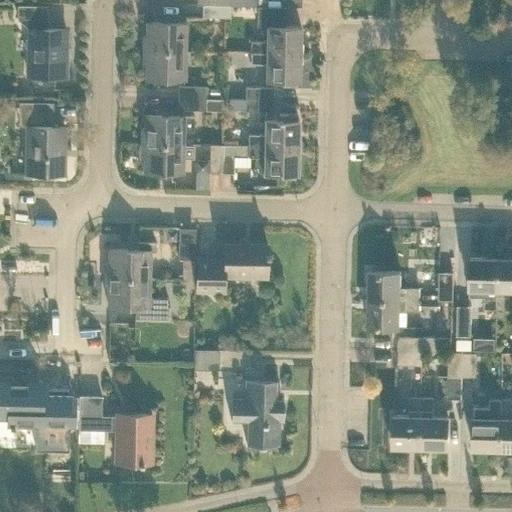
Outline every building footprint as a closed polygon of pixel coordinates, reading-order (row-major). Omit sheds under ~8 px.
[(220,6),(202,5),(201,17),(230,17),(230,6),(220,6)] [(18,6),(18,18),(31,19),(31,29),(28,29),(28,76),(60,76),(61,50),(65,50),(65,29),(46,29),(44,29),(44,19),(46,19),(46,6),(18,6)] [(250,41),(250,53),(299,54),(300,27),(284,27),(284,19),(284,7),(280,7),(258,7),(258,6),(256,6),(256,19),(256,26),(266,26),(266,42),(250,41)] [(142,36),(142,50),(184,51),(184,23),(146,23),(146,36),(142,36)] [(142,65),(145,65),(145,79),(183,79),(184,51),(142,50),(142,65)] [(298,80),(299,54),(250,53),(250,63),(265,64),(265,79),(282,79),(282,85),(295,86),(295,79),(298,80)] [(178,86),(177,97),(205,98),(205,87),(178,86)] [(245,87),(244,99),(272,100),(273,87),(245,87)] [(205,110),(205,98),(177,97),(177,109),(205,110)] [(272,111),(272,100),(244,99),(244,111),(272,111)] [(20,101),(19,113),(29,114),(29,127),(27,127),(26,173),(60,174),(60,149),(63,149),(63,127),(52,127),(53,102),(45,102),(20,101)] [(248,144),(297,145),(298,119),(295,119),(295,113),(278,112),(278,119),(264,118),(264,133),(248,133),(248,144)] [(144,115),(144,129),(141,129),(141,142),(182,143),(183,143),(183,130),(192,130),(193,116),(144,115)] [(143,171),(182,172),(182,158),(192,158),(193,145),(183,145),(183,143),(141,142),(140,157),(143,158),(143,171)] [(248,146),(238,146),(238,155),(248,155),(264,155),(263,172),(296,173),(297,145),(248,144),(248,146)] [(220,172),(221,146),(210,146),(210,172),(220,172)] [(221,146),(220,172),(231,172),(232,165),(232,155),(238,155),(238,146),(232,146),(221,146)] [(195,160),(195,173),(208,173),(208,160),(195,160)] [(279,193),(279,185),(253,184),(252,192),(279,193)] [(104,277),(149,278),(150,251),(154,251),(155,242),(137,241),(137,250),(108,249),(108,263),(105,263),(104,277)] [(266,277),(266,245),(224,244),(223,260),(197,259),(196,290),(224,291),(224,276),(266,277)] [(484,308),(496,308),(497,258),(470,258),(469,289),(485,289),(484,308)] [(511,258),(497,258),(496,308),(508,309),(509,290),(511,290),(511,258)] [(182,259),(181,287),(192,287),(193,259),(182,259)] [(368,271),(367,298),(418,300),(418,299),(418,288),(400,287),(400,271),(368,271)] [(438,299),(438,300),(440,300),(452,300),(452,272),(438,272),(438,299)] [(168,297),(149,297),(149,278),(104,277),(104,291),(107,291),(107,305),(135,306),(134,318),(167,319),(167,306),(168,297)] [(440,310),(440,300),(438,300),(438,299),(418,299),(418,300),(367,298),(367,326),(399,327),(399,311),(418,312),(418,309),(440,310)] [(456,336),(470,337),(471,306),(457,306),(456,336)] [(448,352),(450,352),(450,338),(398,337),(398,351),(422,351),(448,352)] [(456,349),(470,350),(470,340),(456,339),(456,349)] [(193,369),(218,369),(218,349),(193,349),(193,369)] [(422,365),(422,351),(398,351),(398,365),(422,365)] [(447,376),(462,377),(462,353),(450,352),(448,352),(447,376)] [(476,353),(462,353),(462,377),(475,377),(476,353)] [(246,422),(246,445),(279,446),(279,422),(282,422),(283,407),(277,407),(277,380),(245,379),(244,399),(231,398),(230,421),(246,422)] [(0,416),(40,418),(40,412),(63,412),(63,433),(78,433),(78,442),(79,396),(64,396),(64,402),(52,402),(52,385),(40,384),(40,383),(0,382),(0,416)] [(116,462),(150,462),(151,413),(116,413),(116,417),(100,416),(101,396),(79,396),(78,443),(102,443),(102,431),(116,431),(116,462)] [(393,414),(392,446),(420,447),(421,397),(409,396),(409,415),(393,414)] [(421,397),(420,447),(448,448),(449,416),(433,415),(433,397),(421,397)] [(511,398),(501,399),(500,449),(511,449),(511,398)] [(473,416),(472,448),(500,449),(501,399),(489,399),(488,417),(473,416)]
